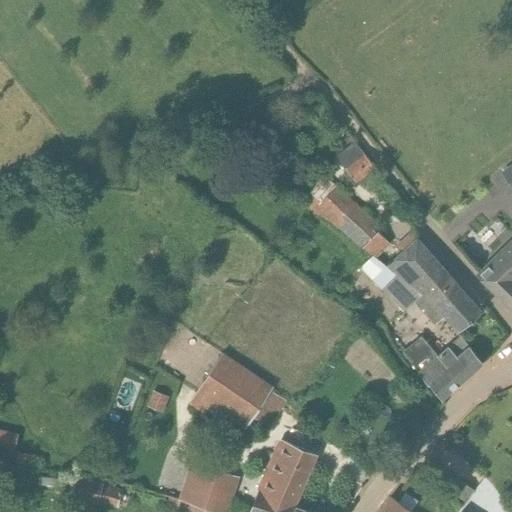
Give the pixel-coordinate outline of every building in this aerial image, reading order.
[(335,157),(352,179),(356,183),(375,168),(354,142),(335,157)] [(511,167),(503,174),(511,185),(511,167)] [(322,218),(379,261),(392,246),(374,228),(378,223),(353,201),(324,176),(300,203),(322,218)] [(417,238),(385,266),(393,272),(392,273),(430,301),(444,317),(446,315),(460,330),(481,312),(444,268),(417,238)] [(511,308),(511,241),(478,274),(488,286),(511,308)] [(430,301),(392,273),(379,289),(403,312),(412,303),(434,325),(444,317),(430,301)] [(428,384),(441,399),(482,363),(468,346),(456,356),(448,347),(437,356),(420,337),(403,351),(418,371),(428,384)] [(283,402),(272,393),(275,389),(226,352),(197,391),(246,428),(254,417),(267,426),(283,402)] [(402,386),(394,392),(403,402),(410,396),(402,386)] [(0,454),(13,458),(19,436),(0,430),(0,454)] [(255,511),(314,511),(292,505),(314,454),(282,442),(255,511)] [(15,452),(13,458),(12,463),(31,467),(33,456),(15,452)] [(191,462),(180,498),(193,503),(218,511),(226,511),(237,478),(191,462)] [(62,487),(62,475),(47,475),(46,487),(62,487)] [(92,482),(74,477),(70,490),(88,495),(87,500),(117,508),(122,490),(92,482)] [(464,501),(470,493),(472,489),(464,484),(456,495),(464,501)] [(190,511),(193,503),(180,498),(175,511),(177,511),(190,511)] [(412,511),(391,498),(380,511),(412,511)]
